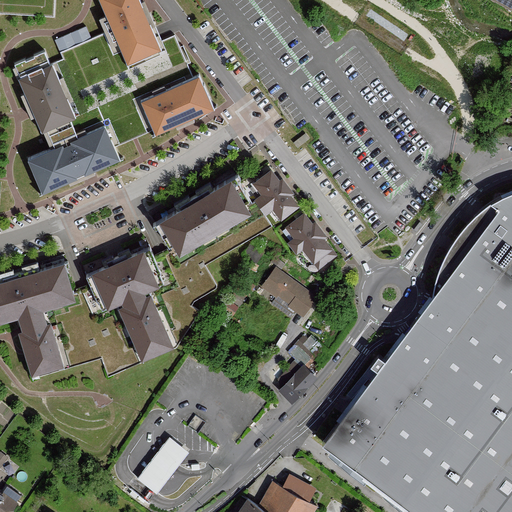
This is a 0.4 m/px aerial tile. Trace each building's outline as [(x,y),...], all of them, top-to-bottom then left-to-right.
[(0,0),(0,12),(55,15),(55,0),(0,0)] [(44,129),(48,127),(56,145),(52,147),(29,157),(35,170),(34,170),(41,187),(53,182),(55,186),(69,180),(74,178),(73,177),(90,170),(90,171),(95,169),(109,163),(107,159),(119,153),(116,145),(154,129),(167,123),(169,127),(186,120),(202,113),(200,109),(213,103),(200,73),(194,76),(175,33),(162,39),(160,33),(150,12),(146,14),(142,5),(143,4),(142,1),(141,0),(105,0),(108,5),(103,7),(107,14),(109,18),(105,20),(110,30),(106,31),(92,37),(61,51),(64,57),(51,63),(45,49),(34,53),(35,55),(27,59),(26,57),(15,62),(16,65),(21,76),(19,77),(25,91),(27,96),(28,95),(35,110),(34,111),(36,115),(42,130),(44,129)] [(143,0),(142,1),(143,4),(142,5),(146,14),(150,12),(148,6),(145,0),(143,0)] [(511,0),(494,0),(511,9),(511,0)] [(109,18),(107,14),(100,17),(106,31),(110,30),(105,20),(109,18)] [(87,25),(56,39),(61,51),(92,37),(87,25)] [(18,77),(19,77),(21,76),(16,65),(13,66),(18,77)] [(25,91),(21,93),(30,112),(32,117),(36,115),(34,111),(35,110),(28,95),(27,96),(25,91)] [(202,113),(202,114),(215,106),(213,103),(200,109),(202,113)] [(167,123),(154,129),(156,133),(169,127),(167,123)] [(48,127),(44,129),(52,147),(56,145),(48,127)] [(306,133),(294,142),(298,147),(310,138),(306,133)] [(121,157),(119,153),(107,159),(109,163),(121,157)] [(83,178),(96,172),(95,169),(90,171),(90,170),(73,177),(74,178),(69,180),(71,183),(83,178)] [(273,171),(256,183),(264,194),(257,200),(267,213),(275,207),(283,219),(300,207),(291,195),(294,193),(284,180),(281,182),(273,171)] [(236,174),(156,222),(173,249),(178,245),(182,252),(253,209),(249,203),(252,201),(236,174)] [(41,187),(43,192),(55,186),(53,182),(41,187)] [(511,511),(511,195),(502,201),(492,207),(482,214),(471,224),(469,227),(461,238),(452,252),(443,271),(440,282),(439,286),(437,295),(430,304),(411,328),(381,366),(374,361),(366,372),(368,373),(372,377),(323,439),(363,470),(416,511),(511,511)] [(306,214),(289,227),(297,238),(291,243),(299,253),(305,248),(320,268),(337,255),(324,238),(328,236),(317,223),(315,224),(306,214)] [(416,231),(421,224),(418,221),(412,229),(416,231)] [(151,247),(87,275),(99,301),(100,300),(104,310),(119,303),(144,360),(175,346),(149,289),(165,282),(161,274),(163,273),(151,247)] [(65,262),(0,281),(0,320),(18,315),(23,329),(24,332),(19,333),(25,351),(32,374),(64,364),(52,322),(48,323),(43,307),(76,297),(65,262)] [(316,295),(276,266),(264,284),(278,294),(279,291),(293,301),(291,303),(304,312),(316,295)] [(301,364),(280,388),(292,399),(314,375),(305,368),(308,365),(305,363),(303,366),(301,364)] [(189,449),(170,433),(166,438),(158,448),(148,460),(140,471),(136,475),(155,490),(159,486),(167,475),(177,463),(185,453),(189,449)] [(291,473),(283,485),(308,499),(315,486),(291,473)] [(274,480),(262,504),(273,511),(308,511),(314,503),(308,499),(283,485),(274,480)] [(4,495),(0,492),(0,511),(10,511),(18,502),(6,493),(4,495)] [(248,495),(237,511),(273,511),(262,504),(248,495)]
